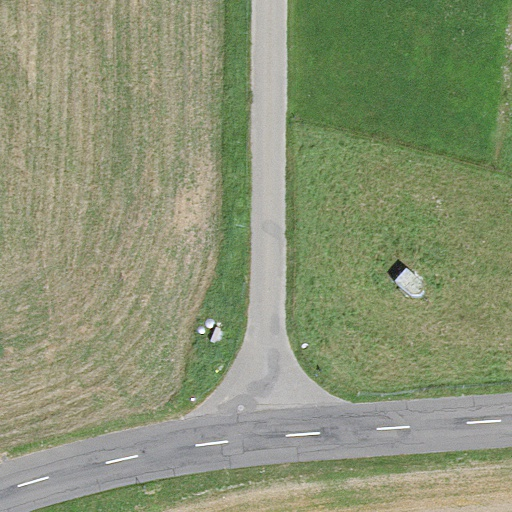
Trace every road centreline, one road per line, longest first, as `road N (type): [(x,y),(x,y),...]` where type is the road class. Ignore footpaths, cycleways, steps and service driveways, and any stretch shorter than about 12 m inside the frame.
road 1 (residential): [(268,0),(268,437)]
road 2 (tertiary): [(0,494),(79,467),(268,437)]
road 3 (tertiary): [(268,437),(511,423)]
